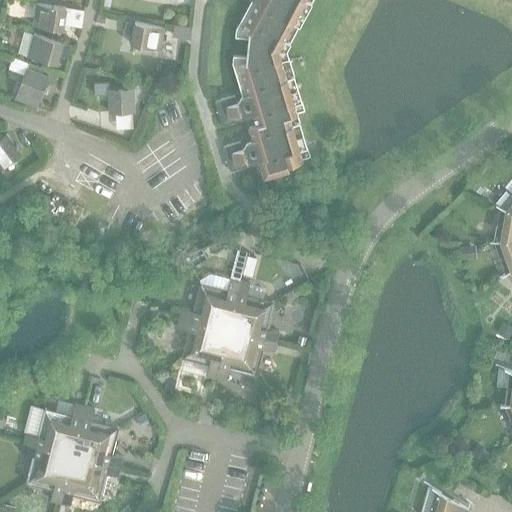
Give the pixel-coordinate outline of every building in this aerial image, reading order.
[(288,31),(298,11),(277,0),(256,0),(251,10),(288,31)] [(277,0),(298,11),(304,0),(277,0)] [(63,22),(81,25),(83,10),(36,3),(32,25),(62,29),(63,22)] [(277,50),(288,31),(251,10),(242,27),(237,25),(235,28),(234,36),(247,37),(246,47),(277,50)] [(130,43),(159,49),(163,27),(125,20),(124,28),(133,30),(130,43)] [(189,27),(173,24),(171,36),(188,39),(189,27)] [(60,49),(69,52),(71,44),(33,34),(27,55),(56,63),(60,49)] [(284,71),(277,50),(246,47),(245,56),(232,55),(231,62),(233,66),(238,65),(243,83),(284,71)] [(14,98),(37,107),(48,76),(25,68),(14,98)] [(249,104),(290,92),(284,71),(243,83),(249,104)] [(132,87),(109,88),(108,82),(93,82),(94,94),(109,94),(109,112),(134,111),(132,87)] [(288,116),(289,117),(296,115),(290,92),(249,104),(255,124),(256,125),(288,116)] [(233,95),(224,98),(226,105),(235,103),(233,95)] [(238,112),(229,115),(231,122),(240,120),(238,112)] [(295,138),(289,117),(288,116),(256,125),(255,124),(248,127),(255,150),(295,138)] [(0,137),(0,167),(18,154),(4,135),(0,137)] [(295,138),(255,150),(261,173),(302,161),(295,138)] [(239,141),(230,144),(232,151),(241,149),(239,141)] [(244,158),(235,161),(237,168),(247,165),(244,158)] [(511,190),(499,206),(511,212),(511,190)] [(511,238),(511,212),(499,206),(493,240),(511,238)] [(505,273),(511,267),(511,238),(493,240),(505,273)] [(456,247),(458,259),(474,257),(473,245),(456,247)] [(227,329),(239,280),(230,278),(227,289),(210,285),(204,289),(227,329)] [(227,329),(266,305),(262,298),(246,294),(249,283),(239,280),(227,329)] [(179,316),(227,329),(204,289),(197,294),(193,310),(181,307),(179,316)] [(227,329),(276,341),(278,331),(266,328),(270,312),(266,305),(227,329)] [(188,352),(227,329),(179,316),(176,326),(188,329),(184,345),(188,352)] [(506,339),(511,326),(501,321),(495,334),(506,339)] [(205,374),(215,377),(227,329),(188,352),(192,359),(208,363),(205,374)] [(244,372),(251,368),(227,329),(215,377),(225,379),(228,368),(244,372)] [(273,350),(276,341),(227,329),(251,368),(258,364),(262,348),(273,350)] [(503,353),(495,350),(492,358),(500,360),(503,353)] [(71,454),(84,405),(74,403),(71,415),(55,411),(48,415),(71,454)] [(71,454),(111,430),(106,423),(90,419),(93,408),(84,405),(71,454)] [(23,442),(71,454),(48,415),(41,419),(37,435),(25,432),(23,442)] [(71,454),(120,466),(122,456),(111,453),(115,437),(111,430),(71,454)] [(32,477),(71,454),(23,442),(20,451),(32,454),(28,470),(32,477)] [(49,500),(59,502),(71,454),(32,477),(36,484),(52,488),(49,500)] [(88,497),(95,493),(71,454),(59,502),(69,505),(72,493),(88,497)] [(117,476),(120,466),(71,454),(95,493),(102,489),(106,473),(117,476)] [(427,511),(467,511),(468,509),(434,488),(427,511)]
